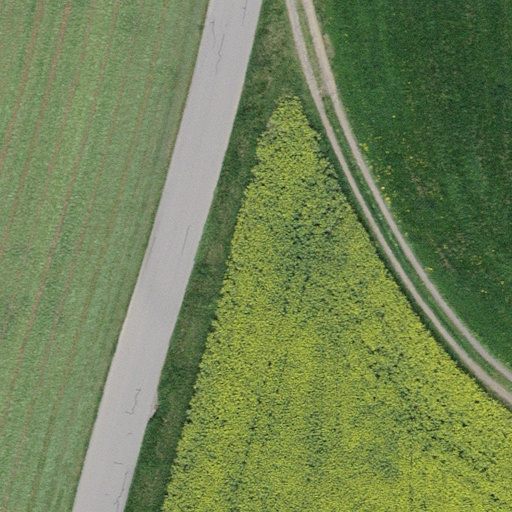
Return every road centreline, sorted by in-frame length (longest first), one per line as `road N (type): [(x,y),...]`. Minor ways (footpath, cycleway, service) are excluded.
road 1 (unclassified): [(97,511),(237,0)]
road 2 (track): [(297,0),(342,140),(417,284),(466,347),(511,387)]
